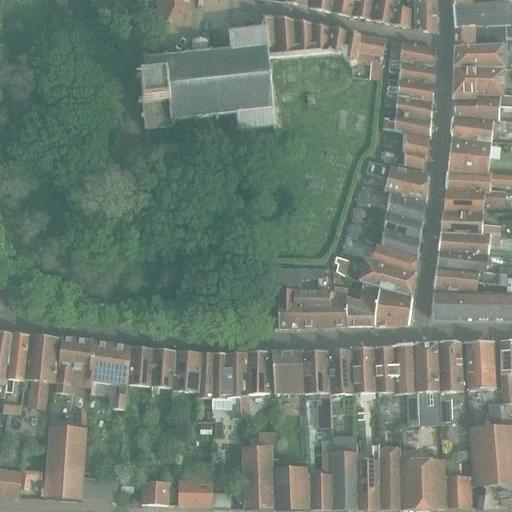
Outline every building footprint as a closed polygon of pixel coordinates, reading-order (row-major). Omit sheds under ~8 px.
[(188,13),(188,0),(156,0),(157,10),(181,8),(181,17),(188,13)] [(284,0),(284,4),(306,8),(306,0),(284,0)] [(311,0),(311,9),(331,14),(333,0),(311,0)] [(333,0),(331,14),(351,18),(353,0),(333,0)] [(353,0),(351,18),(373,22),(376,0),(353,0)] [(376,0),(373,22),(393,27),(396,8),(397,2),(389,0),(376,0)] [(436,35),(436,2),(425,2),(425,0),(408,0),(408,3),(415,3),(414,31),(416,32),(417,32),(436,35)] [(500,5),(499,0),(453,0),(454,7),(454,11),(500,5)] [(455,31),(455,32),(509,29),(509,24),(510,24),(508,4),(500,5),(454,11),(455,31)] [(147,5),(137,6),(138,12),(139,28),(159,30),(181,17),(181,8),(157,10),(147,11),(147,5)] [(393,27),(409,30),(410,11),(396,8),(393,27)] [(269,59),(281,59),(276,21),(276,19),(275,19),(274,21),(264,20),(263,27),(262,27),(262,31),(269,59)] [(281,59),(299,57),(295,24),(295,22),(294,21),(294,24),(277,21),(277,19),(276,19),(276,21),(281,59)] [(313,25),(312,25),(311,27),(296,24),(296,22),(295,22),(295,24),(299,57),(315,56),(313,27),(313,25)] [(511,23),(510,24),(509,24),(509,29),(455,32),(454,52),(505,49),(505,38),(511,38),(511,23)] [(329,55),(332,57),(331,32),(332,29),(330,29),(330,31),(314,28),(315,25),(313,25),(313,27),(315,56),(329,55)] [(339,62),(347,66),(347,35),(348,33),(347,32),(346,35),(332,32),(333,29),(332,29),(331,32),(332,57),(339,62)] [(139,80),(161,78),(164,107),(142,109),(142,117),(140,119),(141,122),(143,124),(144,129),(173,126),(173,125),(175,125),(175,121),(194,119),(194,123),(197,123),(197,119),(215,117),(216,121),(219,121),(219,117),(237,115),(238,128),(235,129),(235,133),(239,132),(239,136),(243,136),(243,132),(272,129),(272,133),(277,132),(276,128),(280,128),(280,124),(276,124),(275,111),(278,111),(278,107),(274,107),(272,89),(271,89),(269,67),(269,59),(262,31),(233,34),(233,30),(228,31),(229,34),(224,35),(225,39),(229,39),(231,52),(220,53),(220,50),(209,51),(209,54),(207,54),(207,41),(191,41),(191,56),(190,56),(189,52),(186,52),(187,56),(168,58),(167,55),(164,55),(165,58),(146,60),(145,57),(142,57),(142,61),(139,61),(139,65),(142,64),(143,75),(140,75),(140,78),(144,78),(144,79),(139,80)] [(347,35),(347,66),(349,68),(353,67),(353,66),(357,65),(357,62),(358,62),(363,38),(348,35),(349,33),(348,33),(347,35)] [(386,43),(363,38),(358,62),(366,64),(365,65),(371,66),(369,82),(381,82),(383,70),(381,68),(386,43)] [(391,44),(389,61),(434,69),(435,51),(417,49),(416,47),(413,46),(411,47),(401,46),(391,44)] [(454,52),(454,71),(505,71),(505,49),(454,52)] [(399,76),(399,81),(433,87),(434,69),(389,61),(388,74),(399,76)] [(504,98),(504,75),(505,71),(454,71),(453,100),(474,101),(475,96),(504,98)] [(141,104),(136,105),(136,110),(142,109),(164,107),(161,78),(139,80),(133,81),(134,86),(139,86),(140,95),(141,104)] [(388,89),(387,97),(432,105),(433,87),(399,81),(398,90),(388,89)] [(498,123),(500,108),(511,108),(511,97),(504,98),(475,96),(474,101),(453,100),(453,116),(453,119),(498,123)] [(396,109),(395,115),(431,122),(432,105),(387,97),(386,108),(396,109)] [(430,140),(431,122),(395,115),(394,125),(388,124),(388,121),(385,120),(383,130),(430,140)] [(510,124),(498,123),(453,119),(451,139),(491,143),(492,134),(508,136),(510,124)] [(430,141),(430,140),(383,130),(383,131),(403,135),(401,156),(383,152),(382,163),(424,171),(424,161),(427,162),(428,140),(430,141)] [(488,176),(491,143),(451,139),(447,173),(488,176)] [(383,195),(389,197),(425,205),(428,177),(381,166),(369,163),(366,174),(387,180),(383,195)] [(511,177),(488,176),(447,173),(445,191),(490,193),(490,186),(493,188),(511,189),(511,177)] [(504,196),(490,193),(445,191),(443,214),(483,215),(484,205),(503,209),(504,196)] [(368,194),(360,192),(357,204),(365,206),(368,194)] [(389,197),(387,213),(423,223),(425,207),(425,205),(389,197)] [(363,211),(356,209),(352,221),(360,223),(363,211)] [(387,213),(384,231),(420,241),(423,223),(387,213)] [(501,229),(482,226),(483,215),(443,214),(440,235),(499,238),(501,229)] [(359,228),(351,225),(347,237),(356,240),(359,228)] [(384,231),(381,248),(418,258),(420,241),(384,231)] [(488,257),(489,246),(498,248),(499,238),(440,235),(438,253),(488,257)] [(381,248),(376,247),(371,263),(416,275),(418,260),(417,260),(418,258),(381,248)] [(486,274),(488,257),(438,253),(436,269),(486,274)] [(338,266),(336,274),(344,277),(349,262),(336,259),(335,265),(338,266)] [(416,277),(416,275),(371,263),(366,262),(359,283),(362,284),(412,297),(415,277),(416,277)] [(497,287),(499,276),(486,274),(436,269),(434,292),(464,293),(476,294),(477,285),(497,287)] [(301,293),(302,278),(302,271),(280,270),(281,290),(295,290),(297,290),(296,292),(301,293)] [(511,322),(511,280),(507,280),(506,294),(496,294),(496,322),(511,322)] [(412,299),(412,297),(362,284),(359,302),(348,299),(348,328),(374,328),(374,329),(409,327),(412,299)] [(334,287),(334,289),(333,295),(333,296),(348,299),(348,290),(334,287)] [(235,290),(236,307),(236,310),(250,310),(249,290),(235,290)] [(279,330),(299,329),(300,307),(295,307),(295,290),(281,290),(281,291),(280,291),(280,307),(279,307),(279,330)] [(300,307),(299,329),(332,329),(333,296),(333,295),(320,293),(301,293),(296,292),(297,290),(295,290),(295,307),(300,307)] [(464,293),(434,292),(433,293),(432,321),(464,322),(464,293)] [(496,294),(476,294),(464,293),(464,322),(475,322),(475,323),(496,322),(496,294)] [(332,329),(348,328),(348,299),(333,296),(332,329)] [(0,398),(3,399),(10,334),(0,333),(0,398)] [(24,381),(29,336),(10,334),(3,399),(4,399),(5,393),(12,394),(14,381),(24,383),(24,381)] [(44,354),(46,338),(29,336),(24,381),(33,382),(33,379),(37,379),(41,376),(43,360),(40,360),(41,354),(44,354)] [(43,412),(47,384),(56,385),(63,340),(46,338),(44,354),(41,354),(40,360),(43,360),(41,376),(37,379),(33,379),(33,382),(31,392),(30,392),(28,410),(43,412)] [(90,373),(93,343),(92,343),(92,342),(63,340),(56,385),(57,385),(55,395),(68,396),(70,387),(91,389),(92,382),(93,373),(90,373)] [(511,342),(500,342),(501,376),(503,405),(511,405),(511,342)] [(127,386),(130,348),(93,343),(90,373),(93,373),(92,382),(120,387),(118,397),(114,396),(112,411),(124,412),(127,386)] [(496,391),(494,343),(467,344),(469,392),(496,391)] [(437,345),(439,394),(440,428),(451,428),(451,399),(445,399),(445,394),(462,394),(461,344),(437,345)] [(437,345),(416,346),(418,422),(419,428),(440,428),(439,394),(437,345)] [(416,346),(393,348),(395,394),(395,396),(408,396),(408,429),(419,428),(418,422),(416,346)] [(175,393),(177,353),(175,353),(130,348),(127,386),(171,389),(171,392),(175,393)] [(395,394),(393,348),(378,349),(379,394),(395,394)] [(379,394),(378,349),(355,351),(356,395),(375,394),(379,394)] [(356,395),(355,351),(332,352),(332,417),(342,416),(341,396),(354,396),(354,395),(356,395)] [(332,417),(332,352),(308,353),(309,395),(309,401),(318,401),(318,429),(330,428),(330,417),(332,417)] [(199,399),(202,354),(177,353),(175,393),(196,394),(196,399),(199,399)] [(242,383),(240,383),(241,420),(250,420),(249,396),(269,395),(268,353),(248,354),(248,374),(242,374),(242,383)] [(309,395),(308,353),(302,353),(272,353),(274,394),(304,394),(304,395),(309,395)] [(213,400),(215,355),(202,354),(199,399),(213,400)] [(248,374),(248,354),(229,355),(227,355),(228,400),(235,399),(235,405),(232,405),(233,420),(241,420),(240,383),(242,383),(242,374),(248,374)] [(228,400),(227,355),(215,355),(213,400),(226,400),(228,400)] [(21,408),(3,406),(2,415),(7,415),(4,440),(8,441),(12,415),(20,416),(21,408)] [(503,406),(488,407),(489,426),(505,425),(503,406)] [(77,412),(76,425),(86,426),(87,413),(77,412)] [(46,483),(44,500),(81,502),(81,500),(83,469),(86,429),(50,427),(46,473),(46,483)] [(511,427),(470,430),(470,433),(475,488),(511,486),(511,427)] [(248,448),(243,449),(245,511),(274,511),(273,469),(273,447),(274,447),(275,434),(258,435),(257,440),(249,440),(248,448)] [(357,438),(332,439),(332,443),(333,453),(357,453),(357,447),(357,438)] [(357,511),(364,511),(380,511),(380,466),(379,449),(379,446),(377,446),(378,460),(357,461),(357,511)] [(380,466),(400,465),(400,452),(400,449),(379,449),(380,466)] [(444,511),(442,462),(416,463),(416,451),(400,452),(400,465),(402,511),(444,511)] [(333,454),(334,511),(333,511),(357,511),(357,461),(357,453),(333,453),(333,454)] [(308,476),(309,511),(334,511),(333,454),(321,454),(322,476),(308,476)] [(442,462),(444,511),(471,511),(470,478),(459,478),(458,462),(442,462)] [(400,465),(380,466),(380,511),(402,511),(400,465)] [(118,481),(106,480),(95,480),(95,470),(83,469),(81,500),(104,501),(117,502),(118,481)] [(273,469),(274,511),(292,511),(291,469),(273,469)] [(297,511),(309,511),(308,476),(308,469),(291,469),(292,511),(297,511)] [(0,497),(5,498),(19,500),(20,492),(23,474),(0,470),(0,497)] [(23,474),(20,492),(28,493),(29,481),(46,483),(46,473),(23,472),(23,474)] [(186,482),(181,482),(180,507),(212,508),(213,483),(203,482),(204,475),(186,474),(186,482)] [(143,484),(142,506),(169,507),(170,485),(143,484)] [(213,510),(231,511),(232,490),(214,490),(213,510)]
